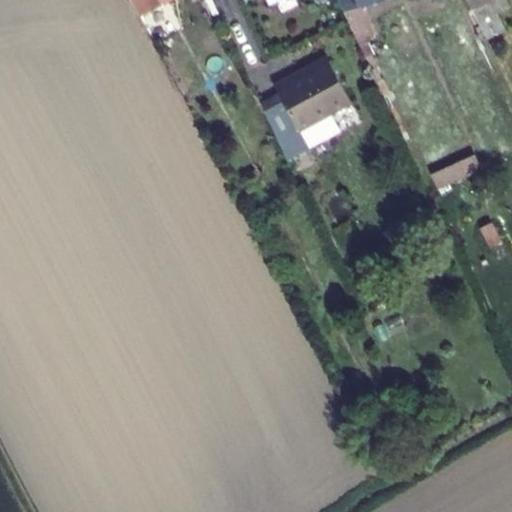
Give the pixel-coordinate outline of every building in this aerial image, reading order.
[(134,0),(144,18),(178,0),(134,0)] [(356,0),(376,41),(393,32),(380,6),(402,0),(356,0)] [(511,0),(487,0),(507,39),(511,36),(511,0)] [(288,113),(302,139),(370,104),(349,63),(313,81),(311,77),(295,86),(305,105),(288,113)] [(450,173),(456,187),(498,169),(492,155),(450,173)]
